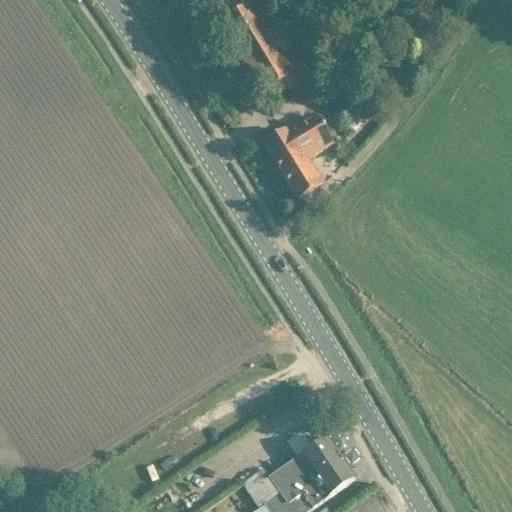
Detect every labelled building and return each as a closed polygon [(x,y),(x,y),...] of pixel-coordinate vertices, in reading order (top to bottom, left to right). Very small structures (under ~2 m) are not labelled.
[(268,104),(285,93),(297,87),(246,0),(237,0),(231,4),(214,14),(268,104)] [(354,7),(322,26),(347,68),(379,48),(354,7)] [(416,54),(435,38),(428,29),(408,44),(416,54)] [(263,146),(280,174),(301,161),(303,164),(332,146),(330,143),(316,120),(287,138),(284,133),(263,146)] [(319,189),(303,164),(301,161),(280,174),(298,203),(319,189)] [(266,511),(311,511),(338,494),(354,483),(326,441),(309,452),(268,481),(263,472),(243,486),(260,510),(263,508),(266,511)]
